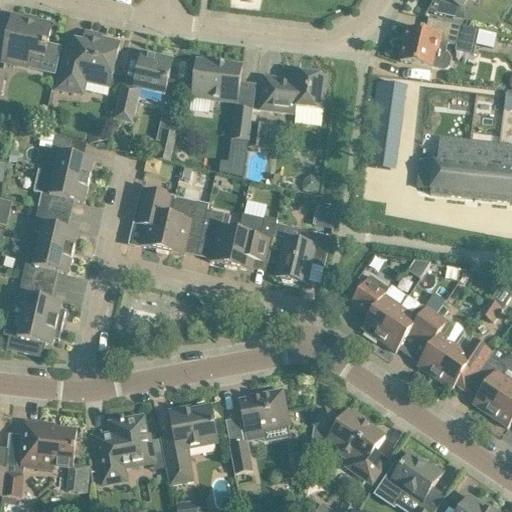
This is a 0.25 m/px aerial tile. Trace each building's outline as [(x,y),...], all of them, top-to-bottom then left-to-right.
[(443,0),(461,10),(466,0),(443,0)] [(45,60),(48,46),(52,27),(13,18),(3,64),(18,67),(21,55),(45,60)] [(486,34),(448,25),(429,20),(426,34),(408,30),(401,63),(420,68),(444,73),(450,69),(452,60),(449,55),(447,54),(449,46),(457,48),(458,42),(483,48),(486,34)] [(110,89),(116,65),(120,46),(101,41),(102,38),(86,34),(84,45),(69,42),(65,61),(58,91),(83,97),(86,84),(110,89)] [(142,92),(165,97),(173,62),(143,55),(135,89),(122,86),(114,123),(133,127),(142,92)] [(192,99),(238,105),(243,69),(197,63),(192,99)] [(297,110),(304,110),(324,113),(328,79),(301,76),(300,81),(291,80),(291,82),(278,81),(275,106),(271,105),(270,101),(262,100),(260,113),(296,117),(297,110)] [(388,91),(382,145),(402,148),(409,148),(410,139),(415,94),(408,93),(388,91)] [(248,153),(249,149),(252,126),(253,112),(236,110),(232,142),(235,142),(234,151),(248,153)] [(55,139),(57,139),(62,117),(47,114),(42,137),(55,139)] [(104,124),(86,127),(90,145),(107,142),(104,124)] [(252,126),(249,149),(265,151),(268,128),(252,126)] [(164,134),(158,161),(172,165),(176,148),(178,138),(164,135),(164,134)] [(66,141),(57,139),(55,139),(52,154),(59,156),(55,176),(90,184),(95,162),(63,155),(66,141)] [(421,162),(418,190),(432,192),(431,197),(511,204),(511,148),(453,142),(451,159),(435,157),(434,164),(421,162)] [(11,152),(9,163),(18,165),(20,154),(11,152)] [(90,184),(55,176),(39,172),(35,193),(42,195),(39,210),(50,212),(53,198),(85,206),(90,184)] [(303,193),(319,196),(322,180),(312,178),(305,183),(303,193)] [(176,199),(153,194),(142,191),(134,226),(146,229),(142,248),(163,253),(176,199)] [(210,207),(176,199),(163,253),(185,258),(189,240),(202,242),(209,213),(210,207)] [(47,226),(50,212),(39,210),(34,234),(41,235),(39,247),(74,255),(79,234),(47,226)] [(332,228),(333,211),(314,210),(313,227),(332,228)] [(231,218),(209,213),(202,242),(214,245),(210,264),(232,269),(240,233),(238,233),(228,231),(231,218)] [(278,222),(259,218),(246,215),(246,217),(241,216),(238,233),(240,233),(232,269),(253,274),(257,254),(270,257),(275,238),(277,227),(278,222)] [(332,239),(312,235),(277,227),(275,238),(284,240),(276,279),(298,284),(298,281),(308,284),(312,267),(325,270),(332,239)] [(69,277),(74,255),(39,247),(36,259),(28,257),(23,281),(34,284),(37,270),(69,277)] [(390,292),(387,289),(370,278),(352,305),(364,313),(367,308),(374,313),(361,331),(379,343),(409,299),(392,288),(390,292)] [(63,328),(67,313),(61,312),(62,305),(31,297),(34,284),(23,281),(18,305),(25,307),(23,318),(63,328)] [(488,302),(479,315),(493,326),(503,312),(511,298),(511,293),(501,286),(490,303),(488,302)] [(430,312),(422,307),(409,299),(379,343),(397,355),(409,337),(419,344),(443,309),(436,304),(430,312)] [(452,327),(443,321),(449,312),(443,309),(419,344),(430,351),(417,369),(435,381),(465,337),(466,335),(452,327)] [(60,342),(63,328),(23,318),(18,339),(10,337),(7,352),(18,355),(21,341),(53,348),(54,341),(60,342)] [(465,374),(475,381),(491,359),(493,355),(465,337),(435,381),(452,393),(465,374)] [(491,419),(511,387),(511,383),(504,378),(506,369),(491,359),(475,381),(486,388),(473,407),(491,419)] [(511,387),(491,419),(508,431),(511,425),(511,387)] [(290,428),(287,412),(283,393),(251,399),(251,401),(239,403),(246,437),(290,428)] [(218,445),(215,429),(211,409),(191,413),(191,411),(170,415),(178,453),(218,445)] [(351,416),(347,413),(341,423),(339,422),(340,421),(324,410),(312,428),(315,430),(313,445),(324,453),(322,455),(335,464),(341,455),(353,463),(349,469),(372,485),(376,479),(387,462),(376,454),(386,439),(364,425),(364,422),(354,415),(351,416)] [(121,424),(111,425),(113,436),(94,440),(99,466),(103,487),(127,483),(124,470),(154,464),(149,437),(146,437),(143,420),(124,423),(124,422),(121,422),(121,424)] [(24,443),(21,470),(38,472),(53,473),(53,469),(69,471),(67,494),(87,496),(90,468),(74,467),(76,452),(78,433),(54,430),(55,426),(26,424),(24,443)] [(235,477),(254,474),(248,444),(230,448),(235,477)] [(423,505),(430,494),(442,477),(410,456),(402,468),(396,464),(374,497),(396,511),(408,494),(423,505)] [(194,484),(190,461),(179,458),(165,461),(170,489),(194,484)] [(24,477),(24,473),(7,471),(3,506),(16,507),(16,501),(22,502),(25,477),(24,477)] [(461,511),(489,511),(470,499),(461,511)]
